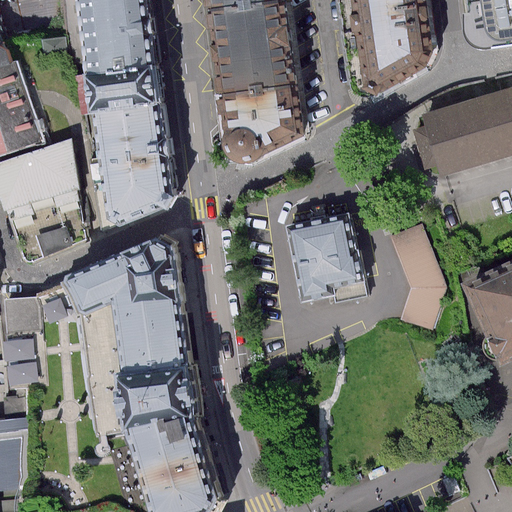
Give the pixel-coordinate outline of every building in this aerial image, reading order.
[(93,65),(161,59),(151,0),(117,0),(89,3),(84,2),(93,65)] [(213,0),(230,121),(231,155),(240,168),(257,172),(311,140),(291,0),(213,0)] [(341,0),(355,87),(385,104),(432,74),(443,47),(436,0),(341,0)] [(489,58),(511,54),(511,0),(465,0),(472,45),(489,58)] [(0,70),(15,65),(10,51),(0,46),(0,70)] [(161,59),(93,65),(101,110),(105,127),(168,114),(161,59)] [(0,173),(49,152),(18,64),(15,65),(0,70),(0,173)] [(511,90),(424,118),(428,129),(415,133),(427,173),(440,169),(444,181),(511,160),(511,90)] [(168,114),(105,127),(116,229),(130,235),(177,218),(184,208),(168,114)] [(48,262),(90,241),(75,143),(49,152),(0,173),(0,179),(16,228),(22,225),(29,243),(42,241),(48,262)] [(353,219),(289,230),(303,307),(366,296),(353,219)] [(413,291),(403,321),(436,332),(451,289),(426,227),(394,239),(413,291)] [(228,511),(230,509),(206,435),(210,359),(193,243),(179,237),(168,240),(74,286),(83,319),(104,436),(129,429),(156,511),(228,511)] [(511,267),(473,284),(506,364),(511,361),(511,267)] [(1,299),(0,298),(0,392),(27,390),(50,385),(41,301),(1,299)] [(0,489),(28,483),(27,390),(0,392),(0,489)] [(0,489),(0,511),(27,511),(28,483),(0,489)]
